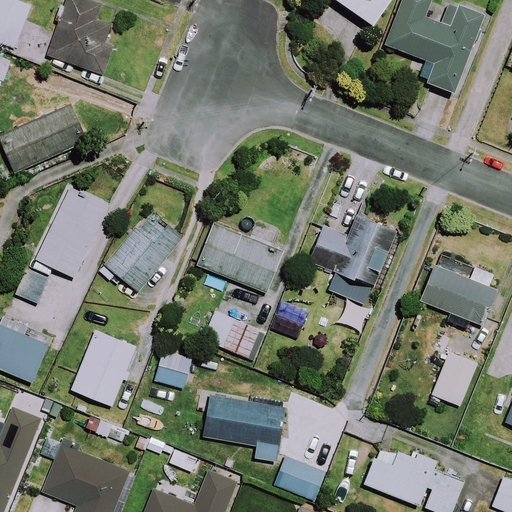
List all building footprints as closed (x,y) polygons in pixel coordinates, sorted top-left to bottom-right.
[(0,0),(0,41),(12,47),(29,7),(12,0),(0,0)] [(99,7),(79,0),(66,0),(46,56),(100,75),(117,28),(94,20),(99,7)] [(390,0),(332,0),(372,27),(390,0)] [(429,0),(404,0),(386,48),(433,66),(426,85),(451,94),(481,17),(459,9),(451,31),(422,20),(429,0)] [(84,144),(70,109),(0,137),(0,139),(14,173),(84,144)] [(106,208),(68,190),(36,261),(73,278),(106,208)] [(181,240),(143,210),(101,265),(140,294),(181,240)] [(397,234),(357,216),(346,240),(322,229),(308,260),(371,290),(397,234)] [(280,252),(215,225),(198,267),(263,294),(280,252)] [(469,280),(433,266),(419,302),(481,327),(495,293),(487,290),(493,275),(474,268),(469,280)] [(45,280),(25,272),(16,296),(36,303),(45,280)] [(260,331),(214,312),(203,340),(248,359),(260,331)] [(359,336),(316,322),(307,350),(350,364),(359,336)] [(45,343),(0,325),(0,370),(30,382),(45,343)] [(135,347),(95,331),(71,391),(112,407),(135,347)] [(190,360),(161,353),(154,382),(183,389),(190,360)] [(476,364),(447,353),(428,404),(458,414),(476,364)] [(283,410),(208,397),(202,437),(257,447),(255,458),(275,462),(283,410)] [(0,511),(2,511),(37,420),(11,410),(0,440),(0,511)] [(91,431),(63,419),(57,433),(85,445),(91,431)] [(110,511),(127,472),(61,446),(42,493),(77,507),(75,511),(110,511)] [(409,459),(378,446),(363,485),(432,511),(451,511),(463,484),(432,472),(436,462),(411,452),(409,459)] [(222,511),(234,483),(208,472),(194,508),(153,491),(144,511),(222,511)] [(511,511),(511,482),(501,479),(491,506),(508,511),(511,511)]
